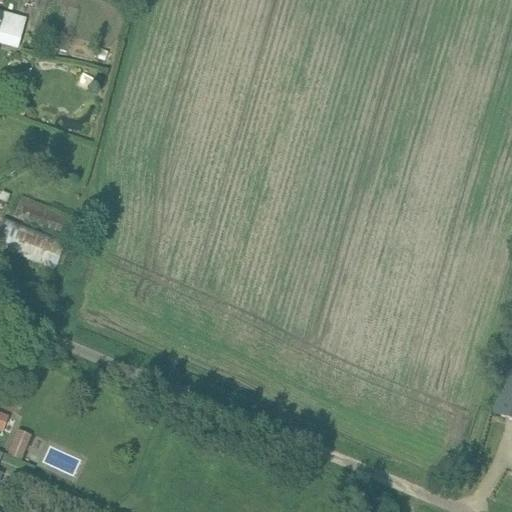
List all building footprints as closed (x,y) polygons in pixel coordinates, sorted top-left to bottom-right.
[(3,15),(4,14),(0,12),(0,45),(17,50),(25,20),(3,15)] [(49,47),(51,36),(42,33),(39,45),(49,47)] [(78,219),(26,198),(17,220),(36,228),(37,227),(50,232),(49,233),(70,241),(78,219)] [(0,233),(0,248),(55,270),(66,242),(5,219),(0,233)] [(511,420),(511,359),(510,367),(493,414),(511,420)] [(0,414),(0,432),(3,433),(9,418),(0,414)] [(16,430),(8,456),(23,460),(30,434),(16,430)]
